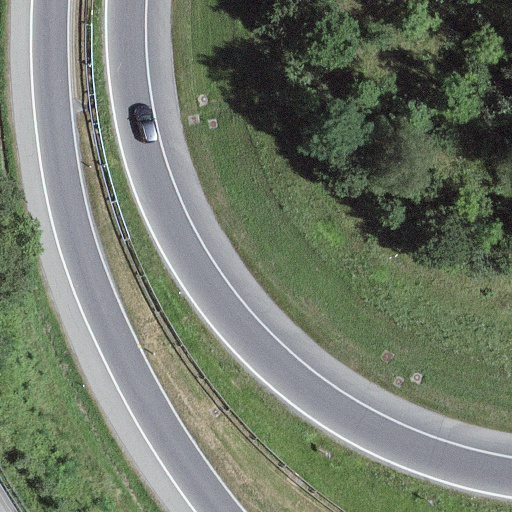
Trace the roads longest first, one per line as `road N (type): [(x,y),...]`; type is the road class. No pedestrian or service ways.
road 1 (motorway): [(511,477),(448,463),(352,422),(243,337),(193,271),(153,191),(129,110),(123,0)]
road 2 (motorway): [(48,0),(53,149),(74,249),(138,395),(217,511)]
